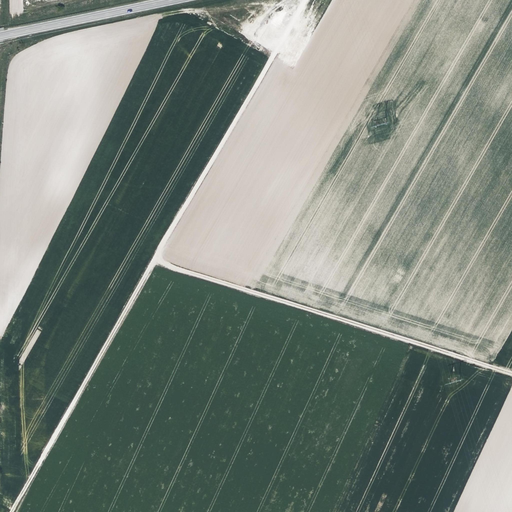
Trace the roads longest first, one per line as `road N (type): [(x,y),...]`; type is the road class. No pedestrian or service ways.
road 1 (track): [(511,374),(155,258)]
road 2 (unclassified): [(155,258),(305,0)]
road 3 (track): [(12,511),(155,258)]
road 4 (primary): [(0,36),(175,0)]
